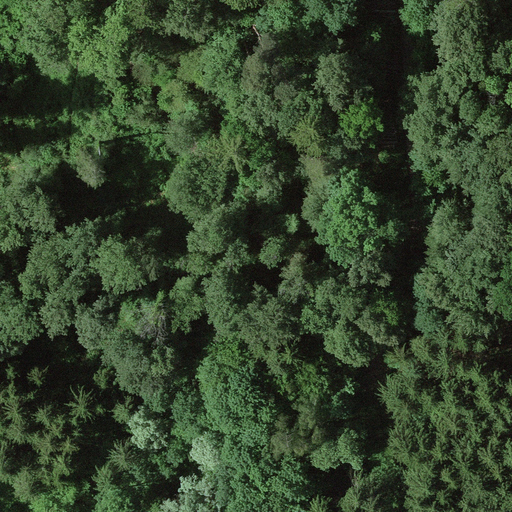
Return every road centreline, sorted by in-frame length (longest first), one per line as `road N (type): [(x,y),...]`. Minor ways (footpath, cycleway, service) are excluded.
road 1 (track): [(60,0),(148,81),(312,294),(337,314),(369,322)]
road 2 (track): [(369,322),(407,307),(425,272),(417,0)]
